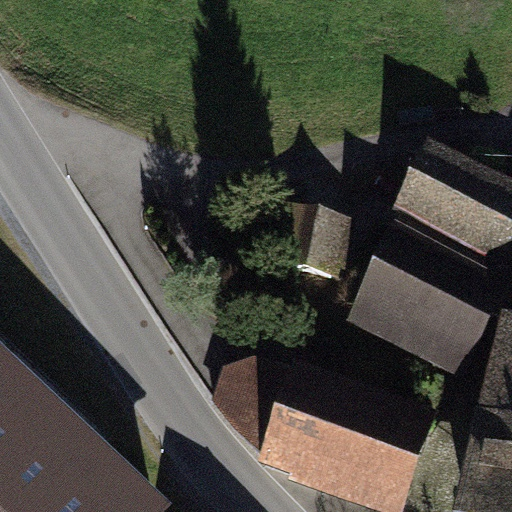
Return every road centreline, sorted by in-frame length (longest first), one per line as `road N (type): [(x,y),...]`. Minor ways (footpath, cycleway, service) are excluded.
road 1 (track): [(0,122),(156,168),(287,168),(418,132),(511,119)]
road 2 (secondary): [(0,132),(179,418),(262,511)]
